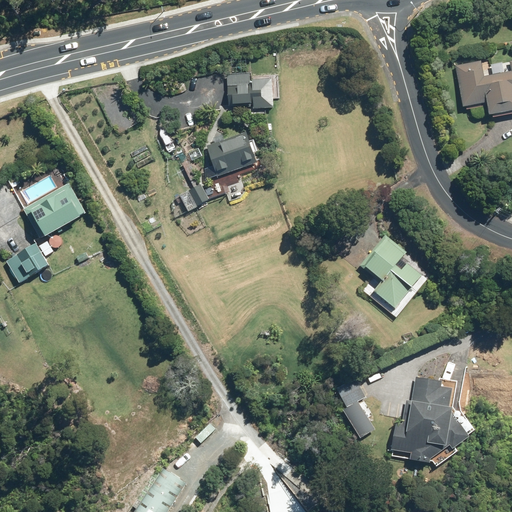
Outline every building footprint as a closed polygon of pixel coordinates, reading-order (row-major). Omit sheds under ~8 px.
[(279,55),(280,74),(290,73),(288,54),(279,55)] [(481,60),(456,64),(463,104),(487,100),(489,110),(511,106),(511,59),(510,60),(511,69),(484,74),(483,68),(488,67),(487,61),(481,62),(481,60)] [(225,71),(216,71),(216,88),(226,87),(225,71)] [(228,104),(251,103),(251,93),(253,93),(253,105),(272,105),(271,77),(251,77),(251,72),(227,73),(228,104)] [(246,130),(207,144),(218,175),(257,160),(254,150),(258,148),(253,137),(249,138),(246,130)] [(45,231),(84,209),(69,181),(24,206),(40,237),(46,233),(45,231)] [(200,181),(179,193),(188,209),(208,197),(200,181)] [(211,187),(206,190),(209,196),(215,193),(211,187)] [(174,200),(177,206),(183,202),(179,196),(174,200)] [(402,256),(406,251),(386,233),(361,263),(381,280),(374,287),(396,305),(413,285),(411,283),(421,272),(402,256)] [(7,259),(19,280),(49,263),(36,242),(7,259)] [(86,250),(77,255),(80,261),(89,256),(86,250)] [(391,447),(394,448),(392,454),(409,457),(410,456),(430,459),(430,457),(432,458),(437,464),(458,448),(454,443),(469,431),(468,430),(472,427),(466,418),(462,421),(453,408),(457,378),(440,376),(440,378),(415,374),(412,397),(411,396),(411,399),(406,398),(402,421),(395,420),(391,447)] [(341,409),(358,437),(374,429),(356,399),(341,409)] [(163,466),(133,511),(166,511),(187,481),(163,466)]
